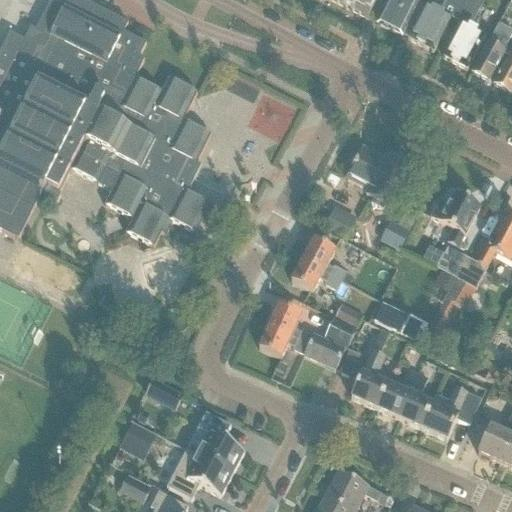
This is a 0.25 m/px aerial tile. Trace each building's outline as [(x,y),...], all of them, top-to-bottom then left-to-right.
[(70,172),(98,187),(111,193),(104,207),(132,221),(125,235),(153,250),(161,236),(165,238),(172,224),(195,236),(203,222),(207,224),(215,209),(182,193),(211,137),(183,123),(197,95),(168,81),(161,95),(134,81),(143,62),(138,59),(145,45),(122,34),(127,25),(78,0),(68,0),(64,10),(50,3),(29,45),(9,35),(0,53),(0,232),(18,241),(42,193),(45,189),(58,196),(70,172)] [(328,0),(328,1),(367,20),(376,0),(328,0)] [(390,0),(377,26),(401,38),(420,0),(390,0)] [(449,22),(455,25),(468,0),(467,0),(454,0),(444,18),(425,8),(407,41),(433,54),(449,22)] [(484,39),(467,30),(481,2),(477,0),(468,0),(455,25),(459,27),(442,59),(466,72),(484,39)] [(488,84),(504,54),(503,53),(507,43),(511,33),(498,26),(488,45),(487,45),(471,75),(488,84)] [(511,92),(511,50),(493,87),(510,96),(511,92)] [(385,208),(393,212),(414,173),(386,158),(384,162),(362,151),(346,181),(368,193),(365,197),(373,201),(371,206),(383,212),(385,208)] [(463,239),(464,239),(479,211),(455,198),(448,210),(439,204),(430,221),(454,233),(447,246),(457,251),(463,239)] [(325,223),(347,234),(357,214),(335,203),(325,223)] [(476,267),(467,262),(456,281),(474,291),(494,257),(511,266),(511,226),(503,221),(490,245),(488,244),(476,267)] [(379,243),(398,253),(408,234),(389,224),(379,243)] [(334,255),(313,244),(302,264),(340,285),(345,276),(334,270),(333,273),(326,269),(334,255)] [(456,281),(467,262),(447,251),(437,271),(456,281)] [(335,294),(340,285),(302,264),(291,285),(312,296),(319,282),(326,285),(324,288),(335,294)] [(381,306),(372,325),(399,337),(408,318),(381,306)] [(333,320),(355,331),(362,319),(340,308),(333,320)] [(300,320),(278,309),(268,331),(308,349),(312,340),(301,335),(302,332),(296,329),(300,320)] [(323,341),(345,351),(354,332),(333,321),(323,341)] [(304,358),(308,349),(268,331),(258,352),(280,362),(287,347),(294,350),(292,353),(304,358)] [(344,353),(313,339),(312,340),(308,349),(304,358),(304,359),(334,373),(344,353)] [(337,375),(349,381),(358,359),(346,354),(337,375)] [(361,377),(350,401),(376,412),(386,388),(374,383),(384,361),(372,355),(362,377),(361,377)] [(279,364),(274,373),(282,378),(287,368),(279,364)] [(409,373),(400,394),(386,388),(376,412),(398,422),(418,377),(409,373)] [(427,381),(418,377),(398,422),(417,431),(428,407),(417,402),(427,381)] [(153,383),(145,399),(160,407),(168,391),(153,383)] [(444,414),(428,407),(417,431),(446,444),(457,420),(456,419),(466,397),(454,392),(444,414)] [(511,410),(503,431),(501,435),(489,430),(477,457),(499,467),(511,440),(511,439),(511,410)] [(201,461),(229,476),(232,478),(244,455),(222,444),(230,430),(205,417),(185,453),(201,461)] [(132,428),(119,452),(131,458),(134,460),(147,435),(144,434),(132,428)] [(511,472),(511,439),(511,440),(499,467),(511,472)] [(231,480),(232,478),(229,476),(201,461),(185,453),(166,491),(191,504),(199,489),(220,500),(231,480)] [(381,497),(337,475),(324,500),(346,511),(356,511),(363,499),(376,505),(381,497)] [(128,479),(122,491),(144,503),(151,490),(128,479)] [(187,511),(188,511),(158,495),(150,511),(187,511)] [(381,497),(376,505),(384,510),(389,501),(381,497)] [(346,511),(324,500),(317,511),(346,511)]
